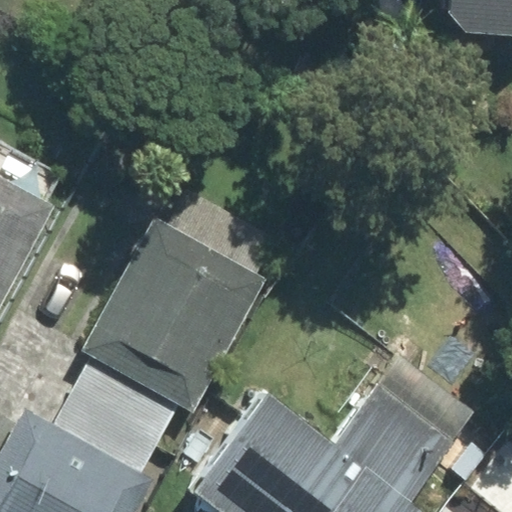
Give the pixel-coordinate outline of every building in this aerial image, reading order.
[(511,0),(453,0),(452,14),(468,32),(511,36),(511,0)] [(0,306),(53,206),(46,202),(62,173),(0,140),(0,306)] [(154,220),(83,350),(91,354),(179,402),(194,410),(266,279),(256,274),(275,239),(179,187),(160,223),(154,220)] [(334,438),(269,390),(192,495),(215,511),(417,511),(409,506),(478,412),(396,353),(334,438)] [(91,354),(52,424),(140,473),(179,402),(91,354)] [(0,511),(135,511),(154,480),(140,473),(52,424),(26,410),(0,457),(0,511)]
